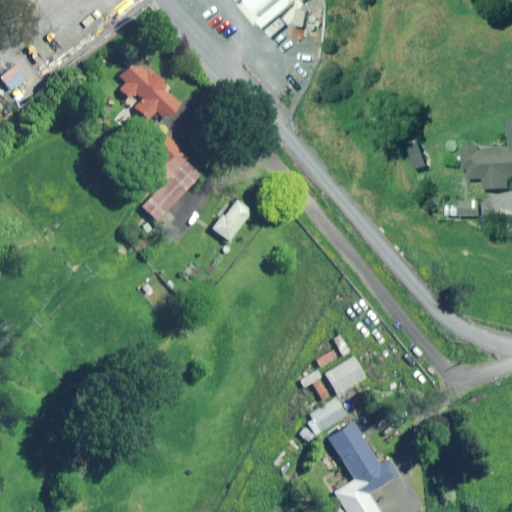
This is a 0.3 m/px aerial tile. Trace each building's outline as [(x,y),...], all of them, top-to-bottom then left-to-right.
[(110,85),(146,125),(163,110),(169,118),(184,105),(142,57),(110,85)] [(511,179),(511,119),(509,120),(511,143),(464,146),(466,171),(470,171),(471,181),(486,180),(486,191),(511,190),(511,179)] [(162,132),(147,148),(157,157),(147,168),(152,173),(128,199),(155,223),(204,172),(162,132)] [(432,168),(426,143),(411,147),(417,172),(432,168)] [(233,200),(209,230),(227,244),(251,214),(233,200)] [(480,218),(481,201),(476,201),(476,203),(454,202),(454,206),(449,206),(448,217),(480,218)] [(334,358),(330,352),(313,363),(317,369),(334,358)] [(352,358),(322,375),(335,398),(365,381),(352,358)] [(344,417),(333,400),(308,417),(319,434),(344,417)] [(334,501),(318,511),(377,511),(367,496),(397,477),(386,459),(375,466),(349,423),(324,439),(351,482),(331,494),(335,500),(334,501)]
